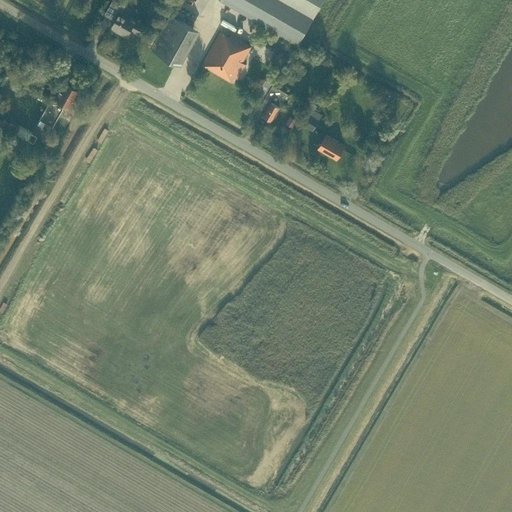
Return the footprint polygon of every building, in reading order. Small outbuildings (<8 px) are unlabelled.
[(126,5),(117,0),(112,0),(105,14),(115,20),(111,27),(127,36),(130,30),(142,36),(148,26),(122,11),(126,5)] [(221,0),(298,44),(313,17),(323,0),(221,0)] [(175,62),(195,28),(171,14),(152,49),(175,62)] [(234,77),(235,77),(238,79),(247,64),(243,62),(252,46),(232,34),(231,36),(221,32),(203,64),(231,81),(234,77)] [(68,108),(78,90),(63,81),(55,98),(51,96),(36,123),(49,130),(63,105),(68,108)] [(338,81),(334,88),(340,92),(345,85),(338,81)] [(281,106),(288,93),(273,84),(267,95),(271,98),(263,114),(273,120),(281,106)] [(313,130),(319,119),(306,111),(299,122),(313,130)] [(286,122),(286,123),(292,127),(297,120),(290,116),(290,117),(286,122)] [(30,132),(19,126),(15,133),(27,139),(30,132)] [(327,134),(318,148),(327,153),(337,159),(345,145),(332,137),(327,134)] [(19,142),(13,138),(10,142),(16,146),(19,142)]
